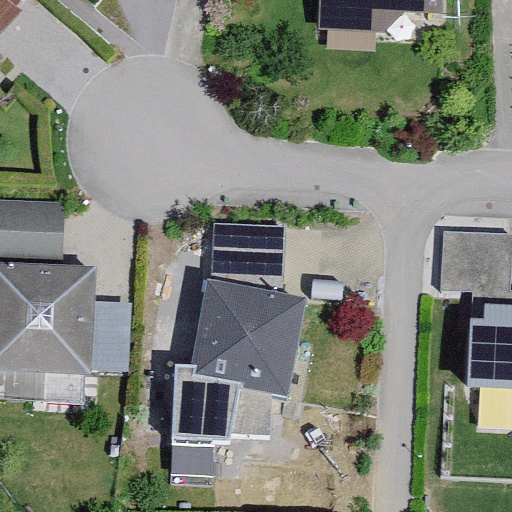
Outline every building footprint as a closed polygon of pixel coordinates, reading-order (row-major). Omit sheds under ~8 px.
[(0,0),(0,49),(20,25),(12,19),(26,1),(24,0),(0,0)] [(317,0),(316,38),(379,40),(404,23),(441,24),(441,0),(317,0)] [(0,277),(59,278),(60,214),(0,213),(0,277)] [(211,236),(208,291),(277,294),(279,239),(211,236)] [(440,243),(437,299),(503,303),(506,247),(440,243)] [(88,316),(89,285),(0,282),(0,389),(88,392),(88,387),(126,388),(128,317),(88,316)] [(203,299),(186,384),(170,384),(167,460),(226,462),(226,454),(264,455),(265,412),(279,415),(299,318),(203,299)] [(511,327),(481,326),(481,342),(466,341),(462,413),(511,415),(511,327)]
